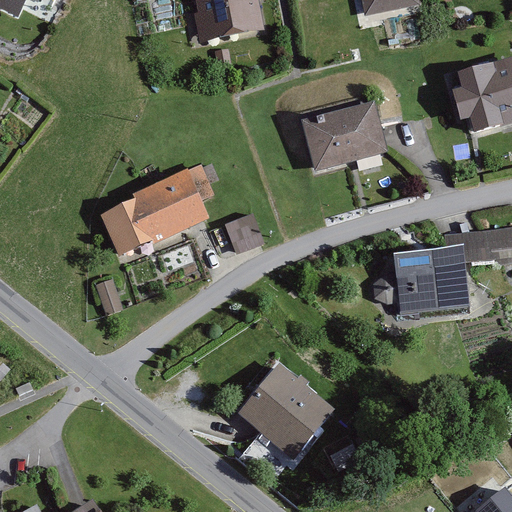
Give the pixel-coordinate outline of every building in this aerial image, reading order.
[(0,0),(0,14),(15,21),(24,0),(0,0)] [(260,33),(251,0),(185,0),(198,48),(260,33)] [(416,10),(413,0),(356,0),(362,23),(416,10)] [(511,63),(449,83),(453,97),(444,99),(453,131),(464,127),(468,142),(511,128),(511,63)] [(366,107),(296,129),(312,180),(382,158),(366,107)] [(126,208),(97,221),(116,263),(199,227),(191,209),(210,201),(196,169),(123,202),(126,208)] [(511,225),(511,208),(471,215),(474,231),(511,225)] [(259,246),(248,221),(214,236),(225,262),(259,246)] [(511,232),(457,242),(462,272),(511,263),(511,232)] [(466,315),(450,256),(381,263),(400,324),(466,315)] [(124,312),(112,284),(95,291),(107,319),(124,312)] [(230,416),(289,464),(329,415),(271,367),(230,416)] [(511,511),(511,505),(505,497),(486,511),(511,511)]
